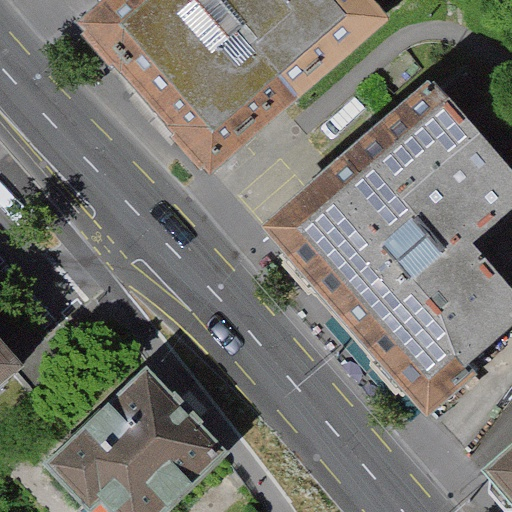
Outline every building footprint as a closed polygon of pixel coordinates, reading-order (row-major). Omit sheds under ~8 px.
[(103,0),(81,19),(215,174),(394,22),(375,0),(103,0)] [(511,224),(511,158),(446,83),(280,228),(438,408),(511,343),(511,264),(492,242),(511,224)] [(0,390),(24,370),(0,342),(0,390)] [(161,369),(51,468),(91,511),(169,511),(236,452),(161,369)] [(511,468),(498,480),(511,496),(511,468)]
